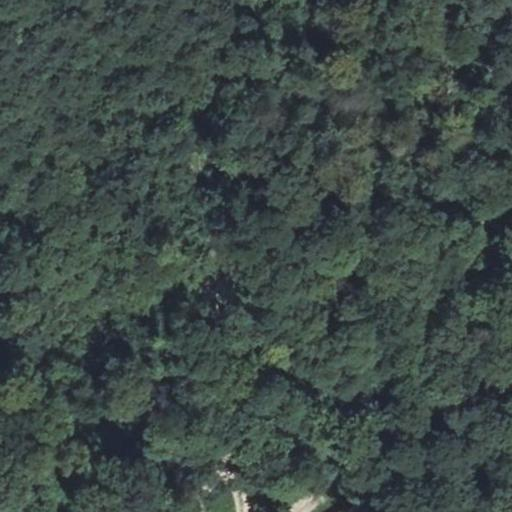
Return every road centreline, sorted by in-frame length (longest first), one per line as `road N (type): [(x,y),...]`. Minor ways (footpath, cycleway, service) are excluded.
road 1 (track): [(247,511),(220,437),(178,247),(177,173),(191,108),(234,0)]
road 2 (track): [(511,211),(357,418),(307,511)]
